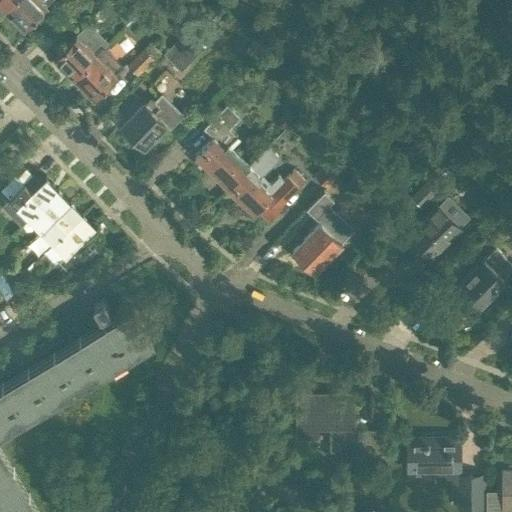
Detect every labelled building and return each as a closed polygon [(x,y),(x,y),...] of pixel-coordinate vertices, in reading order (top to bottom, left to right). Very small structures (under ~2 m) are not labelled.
[(24,25),(46,2),(47,0),(8,0),(4,5),(24,25)] [(137,11),(145,2),(142,0),(135,0),(131,5),(137,11)] [(130,7),(120,17),(126,22),(136,12),(130,7)] [(136,12),(126,22),(131,28),(141,18),(136,12)] [(273,22),(273,26),(278,31),(287,22),(280,15),(273,22)] [(107,40),(88,21),(77,32),(76,32),(54,54),(74,75),(104,46),(103,45),(107,40)] [(300,41),(287,27),(271,41),(285,56),(300,41)] [(181,70),(204,47),(187,31),(165,53),(181,70)] [(259,36),(253,42),(259,48),(265,42),(259,36)] [(138,74),(157,56),(147,45),(127,63),(138,74)] [(93,94),(116,72),(123,65),(104,46),(74,75),(93,94)] [(121,122),(132,133),(130,136),(139,145),(142,142),(144,144),(166,121),(171,126),(184,113),(162,91),(154,99),(150,95),(145,100),(144,99),(121,122)] [(228,186),(249,164),(228,143),(236,135),(228,127),(239,115),(227,103),(203,126),(212,135),(194,153),(228,186)] [(293,114),(288,109),(279,118),(285,123),(293,114)] [(328,184),(361,151),(349,139),(316,172),(328,184)] [(263,173),(280,156),(268,145),(249,164),(228,186),(239,197),(243,193),(268,218),(300,187),(298,185),(304,178),(293,168),(284,178),(278,173),(270,181),(263,173)] [(32,189),(25,182),(2,205),(22,224),(29,217),(60,188),(46,174),(40,181),(32,189)] [(32,189),(40,181),(33,174),(25,182),(32,189)] [(432,176),(419,190),(427,198),(441,185),(432,176)] [(41,229),(71,199),(60,188),(29,217),(41,229)] [(318,214),(333,199),(325,190),(309,206),(318,214)] [(468,214),(448,193),(438,203),(437,201),(426,213),(429,216),(410,234),(405,240),(417,252),(422,247),(430,254),(460,224),(459,223),(468,214)] [(71,199),(41,229),(35,235),(47,248),(53,241),(83,211),(71,199)] [(96,224),(83,211),(53,241),(47,248),(69,270),(102,236),(101,235),(100,236),(91,228),(96,224)] [(314,271),(343,241),(322,220),(293,250),(314,271)] [(511,267),(511,262),(496,246),(459,283),(478,302),(486,294),(490,298),(500,287),(496,284),(511,267)] [(457,257),(448,266),(456,274),(465,265),(457,257)] [(26,298),(41,288),(28,266),(14,279),(26,298)] [(84,301),(84,302),(91,313),(91,314),(92,314),(100,309),(101,309),(101,308),(94,296),(93,296),(93,295),(92,295),(92,296),(84,300),(84,301)] [(0,433),(154,342),(132,306),(0,384),(0,511),(39,511),(0,445),(0,433)] [(351,423),(351,394),(299,394),(300,432),(315,432),(315,424),(332,424),(332,447),(355,447),(355,423),(351,423)] [(387,463),(386,428),(357,428),(358,464),(387,463)] [(459,469),(459,436),(409,436),(409,469),(459,469)] [(384,467),(355,467),(355,494),(355,506),(385,506),(385,494),(384,467)] [(511,511),(511,469),(503,470),(504,491),(488,491),(487,511),(511,511)] [(485,508),(485,473),(457,473),(457,508),(485,508)]
